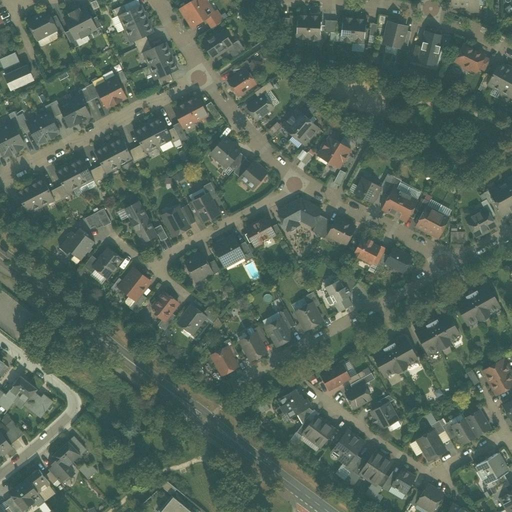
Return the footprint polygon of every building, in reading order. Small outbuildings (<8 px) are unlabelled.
[(189,19),(194,27),(206,19),(211,15),(204,4),(207,3),(205,0),(193,0),(180,9),(185,17),(187,15),(189,19)] [(214,13),(207,3),(204,4),(211,15),(214,13)] [(112,11),(115,17),(119,16),(119,15),(126,12),(124,5),(112,11)] [(78,9),(75,11),(87,35),(91,33),(91,31),(96,29),(91,19),(85,7),(79,10),(78,9)] [(119,15),(119,16),(125,29),(147,19),(147,18),(148,17),(146,11),(144,12),(143,9),(140,10),(138,7),(126,12),(119,15)] [(28,21),(36,38),(43,35),(44,36),(56,30),(57,30),(51,18),(47,11),(28,21)] [(81,38),(87,35),(75,11),(70,14),(70,15),(64,18),(70,30),(75,39),(76,39),(81,37),(81,38)] [(206,19),(212,28),(223,21),(216,11),(214,13),(211,15),(206,19)] [(192,28),(194,27),(189,19),(187,15),(185,17),(192,28)] [(307,39),(308,40),(309,16),(297,15),(296,39),(300,39),(301,40),(306,41),(307,39)] [(56,30),(59,35),(64,32),(56,16),(51,18),(57,30),(56,30)] [(118,32),(125,29),(119,16),(115,17),(112,19),(118,32)] [(321,16),(309,16),(308,40),(309,40),(310,41),(315,41),(316,40),(320,40),(321,16)] [(96,29),(102,26),(97,17),(91,19),(96,29)] [(351,42),(352,42),(354,19),(342,17),(340,41),(344,42),(345,43),(349,43),(351,42)] [(146,36),(151,34),(149,30),(152,29),(150,26),(152,25),(150,19),(148,20),(147,19),(125,29),(131,43),(134,41),(146,36)] [(366,20),(354,19),(352,42),(353,43),(354,44),(359,44),(360,43),(364,44),(366,20)] [(383,44),(401,48),(402,45),(405,31),(406,27),(389,23),(383,44)] [(43,35),(36,38),(40,46),(42,46),(60,37),(59,35),(56,30),(44,36),(43,35)] [(65,33),(73,49),(79,46),(76,39),(75,39),(70,30),(65,33)] [(222,30),(220,32),(223,37),(228,38),(222,30)] [(402,45),(407,46),(411,32),(405,31),(402,45)] [(202,43),(209,53),(213,54),(215,56),(227,48),(232,45),(232,44),(228,38),(223,37),(220,32),(202,43)] [(421,47),(421,50),(438,54),(441,44),(440,43),(442,36),(425,32),(421,47)] [(134,41),(137,48),(149,42),(146,36),(134,41)] [(227,48),(234,58),(245,51),(238,40),(232,44),(232,45),(227,48)] [(151,49),(149,42),(137,48),(140,54),(143,53),(143,52),(151,49)] [(168,49),(167,46),(164,47),(163,44),(151,49),(143,52),(143,53),(149,66),(172,56),(171,55),(173,54),(170,48),(168,49)] [(413,56),(419,57),(421,50),(421,47),(415,46),(413,56)] [(471,70),(475,72),(477,72),(478,68),(484,57),(484,56),(484,55),(482,54),(480,54),(475,51),(474,50),(466,46),(462,47),(460,51),(462,55),(460,55),(457,62),(457,63),(463,66),(464,69),(468,71),(471,70)] [(421,62),(427,64),(428,60),(436,62),(438,54),(421,50),(419,57),(413,56),(411,62),(421,65),(421,62)] [(0,59),(0,61),(4,71),(20,63),(15,52),(0,59)] [(170,73),(175,71),(173,67),(176,66),(175,63),(177,62),(174,57),(172,57),(172,56),(149,66),(156,80),(158,79),(170,73)] [(478,68),(484,71),(488,62),(489,63),(491,60),(484,57),(478,68)] [(232,70),(236,76),(246,69),(247,69),(251,66),(249,64),(247,60),(232,70)] [(251,66),(247,69),(250,75),(255,72),(260,73),(262,63),(253,61),(249,64),(251,66)] [(4,71),(7,76),(19,70),(17,65),(4,71)] [(505,67),(502,65),(501,68),(497,66),(491,77),(487,84),(487,85),(500,92),(511,70),(511,68),(506,65),(505,67)] [(6,76),(12,88),(21,84),(21,86),(26,83),(26,82),(32,79),(31,78),(32,76),(30,75),(27,67),(6,76)] [(249,79),(250,75),(247,69),(246,69),(236,76),(228,81),(237,96),(253,85),(249,79)] [(511,70),(500,92),(511,98),(511,70)] [(117,73),(122,83),(127,81),(125,77),(122,71),(117,73)] [(103,76),(105,82),(115,77),(113,73),(111,72),(103,76)] [(158,79),(161,85),(172,80),(170,73),(158,79)] [(480,85),(486,88),(487,85),(487,84),(491,77),(486,74),(480,85)] [(105,82),(103,76),(97,79),(96,78),(91,80),(93,84),(95,87),(105,82)] [(116,76),(115,77),(105,82),(117,104),(122,101),(127,98),(116,76)] [(112,107),(117,104),(105,82),(95,87),(99,96),(106,109),(111,106),(112,107)] [(255,93),(259,99),(264,95),(270,90),(274,88),(269,82),(255,93)] [(93,84),(86,88),(92,100),(99,96),(95,87),(93,84)] [(85,103),(92,100),(86,88),(78,91),(80,95),(85,103)] [(270,90),(264,95),(273,107),(279,103),(279,102),(270,90)] [(70,100),(81,122),(84,121),(84,120),(91,116),(85,103),(80,95),(70,100)] [(273,108),(273,107),(264,95),(259,99),(247,107),(256,120),(273,108)] [(198,96),(185,103),(195,122),(208,116),(198,96)] [(70,127),(75,125),(78,123),(78,124),(81,122),(70,100),(59,105),(59,106),(63,113),(70,127)] [(57,101),(51,104),(57,116),(63,113),(59,106),(59,105),(57,101)] [(206,106),(216,121),(221,117),(211,102),(206,106)] [(183,128),(195,122),(185,103),(182,104),(183,105),(174,110),(183,128)] [(57,116),(51,104),(45,107),(48,112),(52,119),(57,116)] [(282,126),(293,136),(308,119),(297,109),(282,126)] [(9,115),(12,122),(17,131),(22,128),(17,117),(14,112),(9,115)] [(49,139),(51,137),(52,139),(57,134),(59,133),(52,119),(48,112),(38,117),(49,139)] [(23,114),(17,117),(22,128),(25,133),(31,130),(27,123),(23,114)] [(38,144),(40,143),(47,141),(46,140),(49,139),(38,117),(27,123),(31,130),(38,144)] [(148,124),(147,125),(158,146),(171,139),(172,139),(168,131),(160,118),(154,121),(153,119),(147,122),(148,124)] [(319,128),(308,119),(293,136),(304,146),(319,128)] [(14,152),(17,151),(23,148),(25,146),(17,131),(12,122),(2,127),(14,152)] [(267,131),(273,136),(282,126),(276,122),(267,131)] [(145,153),(158,146),(147,125),(146,125),(145,123),(139,126),(140,128),(134,131),(141,145),(145,153)] [(173,126),(174,128),(180,139),(181,142),(187,139),(179,123),(173,126)] [(0,150),(4,157),(6,156),(12,153),(14,152),(2,127),(0,127),(0,150)] [(173,143),(180,139),(174,128),(168,131),(172,139),(171,139),(173,143)] [(317,156),(328,162),(340,143),(329,136),(326,142),(325,141),(321,148),(322,148),(317,156)] [(109,144),(108,145),(119,166),(132,160),(133,159),(128,151),(121,138),(115,141),(114,139),(108,142),(109,144)] [(211,154),(227,167),(228,166),(239,152),(240,151),(225,138),(211,154)] [(351,149),(340,143),(328,162),(339,169),(343,161),(344,161),(348,155),(347,155),(351,149)] [(106,173),(119,166),(108,145),(107,145),(106,144),(100,147),(101,148),(95,152),(102,165),(106,173)] [(141,145),(135,148),(140,159),(147,156),(145,153),(141,145)] [(134,163),(140,159),(135,148),(128,151),(133,159),(132,160),(134,163)] [(228,166),(235,171),(245,159),(246,158),(239,152),(228,166)] [(301,162),(306,166),(313,156),(308,152),(301,162)] [(70,164),(69,165),(80,186),(93,180),(89,172),(82,158),(76,161),(75,160),(69,163),(70,164)] [(251,164),(245,159),(235,171),(234,172),(240,178),(251,164)] [(240,178),(254,189),(267,173),(253,162),(251,164),(240,178)] [(67,193),(80,186),(69,165),(68,166),(67,164),(61,167),(62,169),(56,172),(63,185),(67,193)] [(102,165),(96,169),(101,180),(108,176),(106,173),(102,165)] [(95,183),(101,180),(96,169),(89,172),(93,180),(95,183)] [(333,183),(339,186),(346,173),(340,170),(333,183)] [(393,176),(389,183),(384,194),(389,196),(394,188),(397,189),(401,181),(393,176)] [(31,184),(30,185),(41,207),(54,200),(50,192),(43,178),(37,181),(36,180),(30,183),(31,184)] [(354,194),(372,203),(377,193),(381,187),(380,187),(363,178),(354,194)] [(383,196),(384,194),(389,183),(384,180),(380,187),(381,187),(377,193),(383,196)] [(401,181),(397,189),(405,194),(409,186),(401,181)] [(511,185),(509,181),(489,192),(494,201),(502,215),(511,209),(511,185)] [(28,213),(41,207),(30,185),(29,186),(28,184),(22,187),(23,189),(16,192),(23,206),(28,214),(28,213)] [(63,185),(56,188),(62,200),(69,196),(67,193),(63,185)] [(208,193),(212,200),(218,197),(212,185),(204,189),(206,194),(208,193)] [(412,187),(408,195),(417,200),(421,192),(412,187)] [(56,203),(62,200),(56,188),(50,192),(54,200),(56,203)] [(383,209),(394,215),(405,194),(397,189),(394,188),(389,196),(383,209)] [(486,199),(489,204),(494,201),(489,192),(488,190),(483,193),(486,199)] [(192,202),(203,223),(220,214),(212,200),(208,193),(206,194),(192,202)] [(408,195),(405,194),(394,215),(406,221),(410,213),(412,213),(414,208),(413,207),(417,200),(408,195)] [(418,211),(423,214),(427,207),(429,202),(424,199),(418,211)] [(481,202),(484,209),(485,209),(490,218),(495,215),(489,204),(486,199),(481,202)] [(286,227),(288,231),(295,227),(297,222),(300,220),(302,216),(314,222),(315,222),(319,215),(321,210),(314,206),(313,205),(311,203),(309,204),(301,200),(301,201),(300,200),(295,203),(294,203),(286,207),(286,208),(278,212),(281,218),(285,227),(286,227)] [(130,221),(133,226),(148,219),(139,201),(125,209),(131,221),(130,221)] [(180,209),(188,225),(195,221),(187,205),(180,209)] [(17,209),(23,220),(30,216),(28,213),(28,214),(23,206),(17,209)] [(168,226),(174,236),(190,228),(188,225),(180,209),(179,207),(169,212),(170,214),(164,218),(165,219),(164,222),(165,225),(168,226)] [(417,226),(427,232),(437,212),(427,207),(423,214),(417,226)] [(104,209),(97,213),(103,226),(104,227),(111,223),(104,209)] [(495,226),(490,218),(485,209),(484,209),(474,215),(474,214),(473,214),(474,216),(468,220),(467,217),(466,218),(467,220),(466,224),(468,227),(472,228),(476,236),(495,226)] [(448,218),(437,212),(427,232),(438,237),(448,218)] [(97,229),(103,226),(97,213),(94,214),(85,218),(90,228),(95,226),(97,229)] [(312,231),(321,236),(327,223),(329,220),(319,215),(315,222),(314,222),(312,225),(315,227),(312,231)] [(153,229),(148,219),(133,226),(136,231),(143,243),(157,236),(157,235),(153,229)] [(251,240),(255,247),(262,243),(261,242),(273,235),(274,235),(270,228),(272,227),(271,227),(268,221),(266,222),(265,219),(247,228),(253,240),(251,240)] [(338,242),(342,244),(345,243),(346,244),(354,228),(337,219),(333,226),(328,235),(331,236),(337,239),(338,242)] [(333,226),(327,223),(321,236),(329,240),(331,236),(328,235),(333,226)] [(273,235),(276,240),(283,236),(277,224),(271,227),(272,227),(270,228),(274,235),(273,235)] [(158,235),(161,241),(168,238),(161,225),(153,229),(157,235),(158,235)] [(74,255),(81,261),(95,243),(88,237),(84,234),(85,232),(80,228),(75,234),(72,232),(65,235),(68,237),(59,248),(68,255),(70,252),(74,255)] [(214,246),(225,267),(226,267),(225,264),(242,255),(244,257),(245,257),(238,245),(233,235),(214,246)] [(354,255),(372,264),(373,262),(376,255),(380,248),(371,243),(369,242),(362,239),(354,255)] [(244,257),(246,262),(254,258),(245,242),(238,245),(245,257),(244,257)] [(376,255),(382,258),(384,254),(386,249),(381,247),(380,248),(376,255)] [(95,270),(107,279),(113,272),(115,271),(117,268),(117,266),(122,259),(108,248),(98,261),(93,268),(95,270)] [(386,263),(403,272),(408,263),(411,257),(408,256),(408,257),(401,253),(401,252),(393,248),(389,256),(386,263)] [(194,278),(196,281),(211,273),(212,272),(207,264),(202,253),(186,262),(191,272),(190,274),(191,277),(194,278)] [(377,267),(383,269),(386,263),(389,256),(384,254),(382,258),(378,265),(377,267)] [(225,264),(226,267),(244,257),(242,255),(225,264)] [(373,262),(378,265),(382,258),(376,255),(373,262)] [(83,267),(92,274),(95,270),(93,268),(98,261),(92,256),(83,267)] [(211,273),(213,275),(220,271),(214,260),(207,264),(212,272),(211,273)] [(411,264),(408,263),(403,272),(406,274),(409,273),(412,268),(411,264)] [(126,304),(130,307),(135,300),(135,301),(141,294),(151,281),(134,268),(124,282),(119,288),(120,288),(129,296),(125,301),(126,304)] [(347,286),(349,291),(351,290),(358,282),(345,274),(337,279),(338,281),(339,280),(343,288),(347,286)] [(111,288),(116,293),(120,288),(119,288),(124,282),(119,278),(111,288)] [(335,304),(339,312),(352,305),(348,297),(351,295),(349,291),(347,286),(343,288),(339,280),(338,281),(325,288),(330,296),(326,299),(330,307),(335,304)] [(455,302),(468,325),(477,320),(481,321),(483,317),(485,316),(489,317),(490,313),(500,308),(487,285),(480,289),(479,288),(462,298),(455,302)] [(162,319),(164,321),(171,312),(178,303),(165,292),(154,307),(159,311),(156,315),(162,319)] [(312,302),(315,308),(321,305),(313,292),(303,297),(304,298),(308,305),(312,302)] [(129,308),(135,312),(146,298),(141,294),(135,301),(135,300),(130,307),(129,308)] [(291,305),(295,312),(308,305),(304,298),(291,305)] [(295,312),(305,330),(323,321),(315,308),(312,302),(308,305),(295,312)] [(188,327),(194,331),(205,317),(206,316),(203,314),(192,305),(178,323),(184,328),(188,327)] [(205,317),(213,323),(218,317),(219,316),(208,307),(203,314),(206,316),(205,317)] [(282,318),(288,329),(295,325),(286,309),(279,313),(282,318)] [(158,325),(165,330),(176,316),(171,312),(164,321),(162,319),(158,325)] [(430,355),(431,355),(437,352),(437,351),(437,349),(438,348),(442,350),(443,346),(445,345),(449,346),(450,342),(451,341),(452,343),(454,343),(459,340),(460,339),(459,337),(460,336),(447,313),(440,317),(422,327),(423,327),(415,331),(428,354),(429,353),(430,355)] [(268,329),(277,346),(293,337),(288,329),(282,318),(276,322),(274,326),(268,329)] [(256,333),(261,343),(267,340),(259,326),(253,329),(255,333),(256,333)] [(256,333),(255,333),(250,336),(249,336),(248,340),(241,344),(251,360),(266,352),(261,343),(256,333)] [(373,355),(385,377),(395,372),(399,373),(406,369),(407,365),(417,360),(405,337),(397,341),(380,350),(380,351),(373,355)] [(227,347),(233,357),(238,355),(230,339),(224,342),(227,347)] [(213,358),(222,375),(238,366),(233,357),(227,347),(221,350),(219,355),(213,358)] [(483,371),(490,383),(508,372),(510,371),(503,359),(483,371)] [(321,376),(329,390),(350,378),(342,364),(321,376)] [(0,370),(0,377),(2,379),(10,368),(5,365),(0,370)] [(347,379),(350,385),(366,376),(363,371),(347,379)] [(468,374),(474,385),(479,382),(472,371),(468,374)] [(511,379),(508,372),(490,383),(497,395),(508,388),(511,386),(511,379)] [(371,373),(366,376),(350,385),(353,390),(363,384),(363,385),(369,382),(374,379),(371,373)] [(15,394),(18,397),(29,383),(20,377),(10,390),(15,394)] [(346,394),(353,408),(371,398),(377,395),(369,382),(363,385),(363,384),(353,390),(346,394)] [(18,397),(25,403),(26,403),(34,393),(37,389),(29,383),(18,397)] [(12,399),(15,394),(10,390),(7,395),(12,399)] [(287,411),(290,418),(297,414),(308,407),(310,405),(306,399),(304,401),(300,395),(298,396),(294,390),(293,390),(295,393),(291,395),(290,393),(280,399),(283,405),(280,406),(284,413),(287,411)] [(12,399),(7,395),(5,393),(0,399),(0,401),(9,408),(13,403),(15,401),(12,399)] [(41,398),(34,393),(26,403),(25,403),(24,405),(40,417),(52,402),(43,395),(41,398)] [(380,400),(383,406),(388,403),(393,400),(394,399),(388,395),(388,396),(380,400)] [(25,403),(18,397),(15,401),(13,403),(21,409),(24,405),(25,403)] [(511,399),(503,405),(510,417),(511,416),(511,399)] [(373,422),(378,423),(387,426),(397,420),(388,403),(383,406),(371,412),(375,418),(373,422)] [(297,414),(303,424),(307,418),(313,411),(308,407),(297,414)] [(465,418),(476,436),(490,428),(479,410),(465,418)] [(304,434),(320,447),(334,429),(316,416),(312,421),(303,433),(304,434)] [(312,421),(307,418),(303,424),(296,432),(302,436),(304,434),(303,433),(312,421)] [(458,435),(463,444),(476,436),(465,418),(453,425),(452,426),(458,435)] [(402,422),(397,420),(387,426),(390,431),(395,428),(399,430),(402,422)] [(437,435),(445,431),(442,426),(439,420),(431,425),(434,430),(437,435)] [(10,430),(9,431),(17,440),(23,434),(12,421),(6,426),(10,430)] [(450,421),(442,426),(445,431),(450,439),(458,435),(452,426),(453,425),(450,421)] [(338,458),(347,465),(356,453),(364,442),(358,438),(358,436),(356,434),(354,435),(348,430),(331,453),(332,453),(334,451),(340,455),(338,458)] [(434,430),(418,440),(424,451),(423,452),(429,461),(446,451),(437,435),(434,430)] [(10,445),(17,440),(9,431),(3,436),(10,445)] [(0,435),(0,453),(10,445),(3,436),(2,435),(0,435)] [(74,437),(68,442),(81,455),(86,450),(74,437)] [(417,455),(423,452),(424,451),(418,440),(411,444),(417,455)] [(73,462),(81,455),(68,442),(61,449),(73,462)] [(68,466),(73,462),(61,449),(53,456),(57,460),(52,465),(53,466),(65,479),(67,480),(75,473),(68,466)] [(377,484),(384,474),(392,462),(375,451),(368,461),(360,473),(361,473),(377,484)] [(347,465),(353,469),(362,457),(356,453),(347,465)] [(494,480),(504,475),(502,473),(504,469),(506,468),(497,453),(488,458),(486,458),(485,460),(476,465),(479,471),(477,472),(481,480),(484,479),(490,488),(492,487),(496,484),(494,480)] [(362,456),(362,457),(353,469),(352,470),(359,476),(361,473),(360,473),(368,461),(362,456)] [(79,469),(88,479),(96,471),(91,465),(88,468),(84,465),(79,469)] [(49,470),(50,472),(58,480),(60,483),(65,479),(53,466),(49,470)] [(392,485),(406,494),(415,478),(401,469),(392,485)] [(27,479),(38,493),(48,485),(50,484),(39,470),(27,479)] [(53,484),(58,480),(50,472),(46,476),(53,484)] [(377,484),(382,487),(389,477),(384,474),(377,484)] [(492,487),(496,493),(505,487),(509,485),(504,475),(494,480),(496,484),(492,487)] [(32,497),(38,493),(27,479),(9,492),(12,496),(23,511),(34,502),(35,501),(32,497)] [(167,481),(161,487),(172,495),(177,489),(167,481)] [(55,494),(48,485),(38,493),(45,502),(55,494)] [(432,509),(433,510),(436,509),(438,505),(437,502),(443,494),(428,485),(423,493),(417,503),(418,503),(426,508),(427,506),(432,509)] [(509,493),(505,487),(496,493),(493,494),(492,495),(495,501),(500,498),(509,493)] [(411,502),(416,506),(418,503),(417,503),(423,493),(418,490),(411,502)] [(500,498),(506,509),(511,505),(511,491),(509,493),(500,498)] [(44,501),(38,493),(32,497),(35,501),(34,502),(37,506),(44,501)] [(192,511),(172,495),(158,511),(192,511)] [(21,511),(23,511),(12,496),(5,502),(9,507),(12,511),(21,511)] [(5,502),(0,505),(4,510),(9,507),(5,502)] [(40,505),(43,511),(46,511),(50,510),(45,502),(40,505)]
